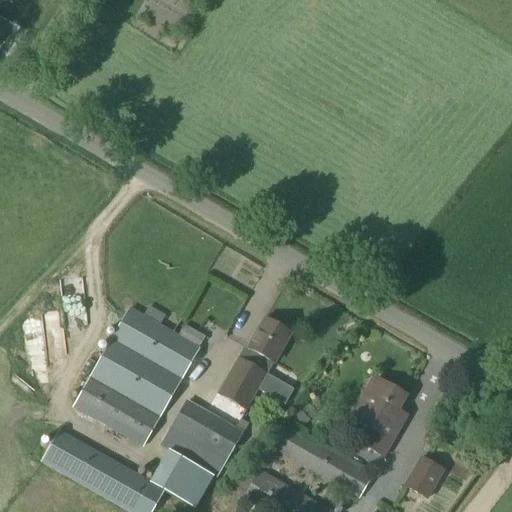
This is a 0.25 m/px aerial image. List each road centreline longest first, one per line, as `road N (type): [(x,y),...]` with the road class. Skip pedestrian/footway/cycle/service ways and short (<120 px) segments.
road 1 (unclassified): [(511,374),(0,79)]
road 2 (track): [(0,333),(92,232)]
